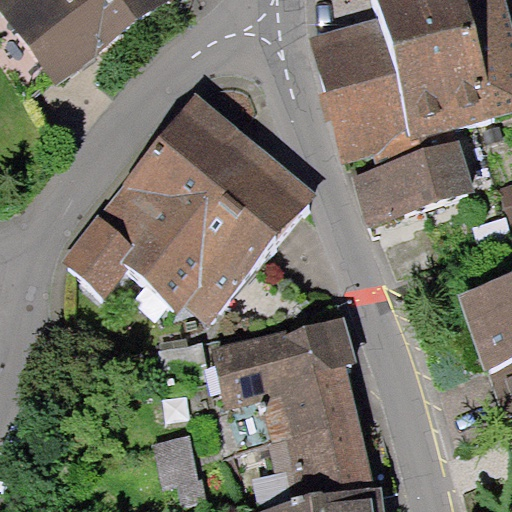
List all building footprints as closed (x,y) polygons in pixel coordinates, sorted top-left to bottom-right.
[(5,0),(67,95),(194,13),(186,0),(5,0)] [(388,42),(330,56),(368,175),(511,141),(511,30),(509,31),(492,0),(386,0),(377,2),(388,42)] [(197,115),(70,272),(106,301),(120,284),(201,348),(268,265),(313,209),(197,115)] [(362,192),(374,237),(490,206),(478,161),(362,192)] [(511,308),(476,318),(506,432),(511,430),(511,308)] [(356,364),(344,313),(214,345),(229,408),(263,400),(273,442),(288,438),(303,498),(380,485),(347,367),(356,364)] [(383,511),(380,485),(303,498),(259,511),(383,511)]
